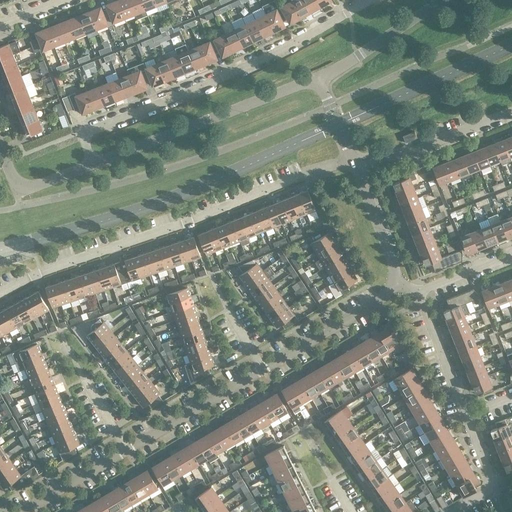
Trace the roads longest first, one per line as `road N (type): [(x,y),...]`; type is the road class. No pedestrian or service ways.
road 1 (residential): [(20,511),(395,285)]
road 2 (residential): [(0,293),(302,174),(354,162)]
road 3 (residential): [(372,0),(292,45),(90,132),(84,140),(93,166)]
road 4 (unclassified): [(93,166),(318,79)]
road 5 (residential): [(354,162),(405,153),(511,111)]
road 6 (unclassified): [(318,79),(445,0)]
road 7 (residential): [(468,414),(417,291)]
road 8 (unclassified): [(395,285),(354,162)]
road 9 (residential): [(451,511),(492,484),(468,414)]
